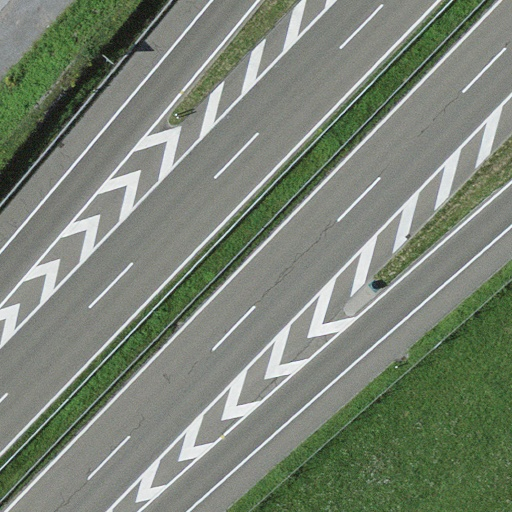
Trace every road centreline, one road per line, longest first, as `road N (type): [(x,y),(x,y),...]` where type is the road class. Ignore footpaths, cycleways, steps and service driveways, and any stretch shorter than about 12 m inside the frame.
road 1 (motorway): [(64,511),(511,48)]
road 2 (motorway): [(394,0),(0,408)]
road 3 (motorway): [(180,511),(511,218)]
road 4 (motorway): [(234,0),(0,279)]
